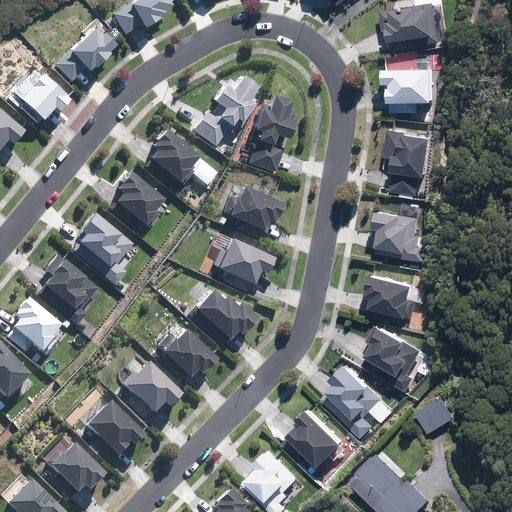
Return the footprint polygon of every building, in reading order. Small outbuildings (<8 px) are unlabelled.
[(162,0),(133,0),(107,16),(121,38),(137,28),(138,31),(160,18),(158,14),(167,8),(162,0)] [(440,42),(433,3),(433,0),(378,11),(382,33),(387,32),(389,42),(390,42),(392,51),(440,42)] [(89,30),(88,31),(51,65),(68,83),(81,72),(83,74),(88,69),(89,71),(104,57),(102,55),(110,48),(98,35),(96,38),(89,30)] [(444,53),(434,53),(434,70),(444,70),(444,53)] [(432,101),(433,69),(384,68),(383,83),(391,83),(391,87),(389,87),(388,102),(391,102),(391,111),(420,112),(420,101),(432,101)] [(32,71),(10,94),(39,121),(50,109),(54,112),(64,101),(32,71)] [(207,100),(218,106),(206,125),(196,118),(188,130),(211,145),(230,117),(237,122),(249,103),(243,99),(252,85),(253,83),(236,72),(230,81),(223,76),(207,100)] [(247,163),(274,171),(283,138),(290,114),(284,113),(287,99),(267,93),(263,107),(255,105),(249,128),(254,130),(251,139),(253,139),(247,163)] [(0,114),(0,144),(3,141),(8,145),(20,131),(0,114)] [(183,166),(192,155),(160,127),(145,144),(151,149),(145,156),(174,181),(185,168),(183,166)] [(394,158),(392,173),(394,173),(392,192),(419,194),(421,176),(427,177),(431,135),(388,130),(385,157),(394,158)] [(148,208),(158,197),(125,169),(110,186),(116,191),(110,199),(139,224),(151,210),(148,208)] [(224,214),(257,228),(259,224),(266,227),(277,202),(236,185),(231,197),(227,196),(220,212),(224,214)] [(81,233),(74,240),(83,247),(77,254),(113,285),(126,271),(114,261),(120,255),(130,243),(116,231),(115,232),(89,210),(75,227),(81,233)] [(417,236),(420,217),(377,211),(374,227),(379,228),(376,254),(424,260),(427,237),(417,236)] [(216,249),(209,264),(212,266),(211,266),(248,283),(254,269),(260,272),(267,256),(224,236),(218,250),(216,249)] [(49,272),(40,283),(49,291),(44,297),(76,325),(87,312),(81,307),(88,300),(98,288),(82,275),(82,276),(56,253),(44,267),(49,272)] [(413,283),(370,273),(369,273),(364,295),(371,297),(369,307),(413,317),(417,300),(410,299),(413,283)] [(191,305),(225,336),(231,329),(234,332),(248,316),(232,301),(229,304),(218,294),(215,298),(205,289),(191,305)] [(50,337),(58,327),(25,298),(17,307),(20,309),(14,317),(21,323),(14,331),(40,353),(41,352),(45,355),(56,342),(50,337)] [(421,349),(375,323),(365,341),(371,344),(364,355),(369,358),(364,367),(407,391),(415,377),(408,373),(421,349)] [(168,332),(156,344),(186,374),(193,367),(197,371),(212,356),(181,326),(172,336),(168,332)] [(0,394),(4,399),(27,376),(0,347),(0,394)] [(335,382),(327,391),(339,403),(333,410),(362,437),(374,424),(365,415),(382,397),(361,377),(360,378),(344,362),(330,377),(335,382)] [(143,363),(121,385),(149,414),(160,403),(164,408),(176,395),(143,363)] [(429,434),(453,417),(455,416),(441,396),(415,413),(429,434)] [(105,402),(82,425),(114,456),(124,446),(122,444),(124,441),(129,446),(140,435),(105,402)] [(319,465),(341,443),(307,408),(297,418),(301,421),(288,434),(319,465)] [(55,450),(44,463),(75,492),(83,484),(88,489),(102,474),(70,445),(61,455),(55,450)] [(243,483),(272,511),(281,511),(287,507),(281,501),(289,494),(285,490),(295,480),(265,450),(255,461),(260,466),(243,483)] [(359,478),(351,487),(377,511),(420,511),(430,502),(408,482),(406,483),(375,455),(355,474),(359,478)] [(60,511),(27,479),(4,502),(14,511),(60,511)] [(214,510),(212,511),(240,511),(237,509),(241,506),(225,489),(209,505),(214,510)]
